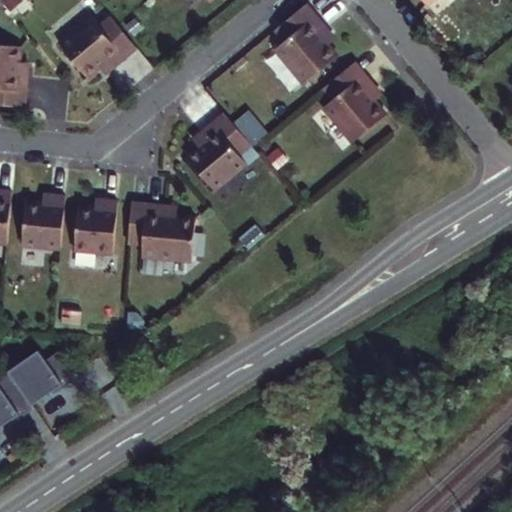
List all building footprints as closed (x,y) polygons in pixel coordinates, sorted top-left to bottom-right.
[(311,2),(280,28),(289,40),(280,48),(308,83),(342,55),(333,43),(324,33),(331,27),(311,2)] [(115,65),(139,45),(113,14),(101,24),(93,14),(61,42),(90,75),(102,65),(105,68),(112,62),(115,65)] [(340,38),(331,27),(324,33),(333,43),(340,38)] [(0,105),(26,106),(26,75),(17,74),(18,60),(18,45),(0,45),(0,105)] [(26,75),(27,60),(18,60),(17,74),(26,75)] [(329,105),(357,140),(391,113),(381,101),(373,90),(380,85),(360,60),(329,86),(339,97),(329,105)] [(105,68),(107,72),(115,65),(112,62),(105,68)] [(380,85),(373,90),(381,101),(389,95),(380,85)] [(255,144),(226,109),(202,129),(205,133),(197,139),(200,143),(188,153),(220,191),(252,163),(244,154),(255,144)] [(194,136),(197,139),(205,133),(202,129),(194,136)] [(0,237),(6,238),(11,186),(0,184),(0,237)] [(59,243),(65,191),(49,189),(48,194),(42,193),(41,198),(25,196),(21,240),(59,243)] [(73,244),(112,248),(117,195),(101,194),(101,199),(94,198),(94,202),(78,201),(73,244)] [(162,199),(131,197),(127,236),(142,238),(141,250),(190,255),(194,212),(175,210),(161,208),(162,199)] [(176,201),(162,199),(161,208),(175,210),(176,201)] [(37,347),(7,368),(14,378),(31,402),(54,386),(61,381),(44,357),(37,347)] [(61,381),(54,386),(56,389),(75,375),(57,348),(44,357),(61,381)] [(33,405),(31,402),(14,378),(2,388),(18,411),(12,416),(14,418),(33,405)] [(0,385),(0,424),(12,416),(18,411),(2,388),(0,385)]
